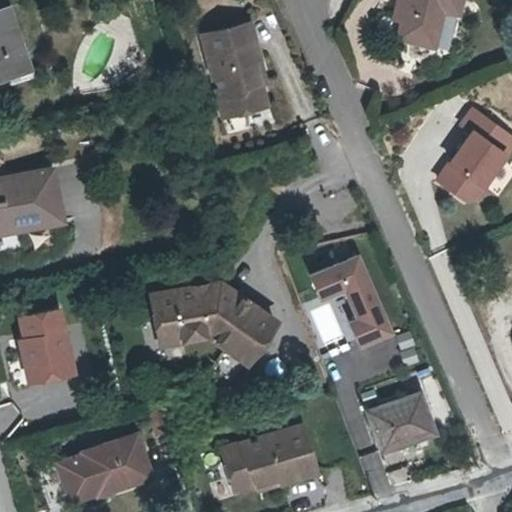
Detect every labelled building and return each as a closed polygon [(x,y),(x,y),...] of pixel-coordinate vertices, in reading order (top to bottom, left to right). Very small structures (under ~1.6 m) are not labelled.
[(432,25),(442,26),(446,4),(464,8),(465,0),(402,0),(399,18),(407,20),(404,37),(430,42),(432,25)] [(4,9),(0,10),(0,74),(23,67),(4,9)] [(259,62),(264,61),(256,23),(209,33),(226,114),(268,105),(263,82),(259,62)] [(439,43),(442,26),(432,25),(430,42),(439,43)] [(259,62),(263,82),(269,81),(264,61),(259,62)] [(436,176),(464,194),(466,194),(477,192),(484,181),(482,179),(511,134),(511,133),(471,104),(459,120),(470,128),(451,154),(436,176)] [(0,230),(56,218),(45,170),(0,179),(0,230)] [(352,314),(342,318),(353,346),(392,331),(359,249),(307,270),(318,299),(342,290),(352,314)] [(177,319),(180,340),(208,335),(247,362),(275,322),(221,284),(152,297),(157,322),(177,319)] [(24,380),(74,371),(62,303),(11,312),(24,380)] [(177,319),(157,322),(161,343),(180,340),(177,319)] [(379,450),(431,431),(416,392),(364,411),(379,450)] [(276,479),(278,484),(315,473),(301,427),(222,452),(234,492),(256,485),(276,479)] [(81,454),(95,492),(114,485),(115,487),(150,475),(136,433),(81,452),(81,454)] [(95,492),(81,454),(56,462),(69,500),(95,492)] [(174,489),(187,485),(178,457),(166,461),(174,489)] [(276,479),(256,485),(258,490),(278,484),(276,479)] [(114,485),(95,492),(96,496),(115,489),(115,487),(114,485)]
